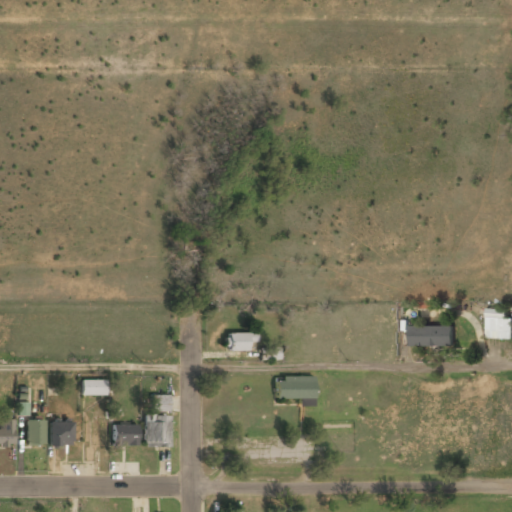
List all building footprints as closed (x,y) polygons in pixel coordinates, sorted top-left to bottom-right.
[(511,310),(485,310),(485,340),(511,340),(511,310)] [(409,348),(452,348),(452,327),(409,327),(409,348)] [(250,335),(225,335),(225,352),(250,352),(250,335)] [(259,349),(259,361),(277,362),(277,349),(259,349)] [(311,401),(311,378),(274,378),(274,401),(311,401)] [(79,396),(104,396),(104,381),(79,381),(79,396)] [(168,396),(150,396),(150,412),(168,412),(168,396)] [(26,416),(27,403),(18,403),(17,416),(26,416)] [(143,446),(167,446),(167,415),(143,415),(143,446)] [(0,447),(12,447),(12,420),(0,420),(0,447)] [(44,446),(44,421),(25,421),(25,446),(44,446)] [(48,421),(48,446),(71,446),(71,421),(48,421)] [(137,425),(110,425),(110,446),(137,446),(137,425)]
